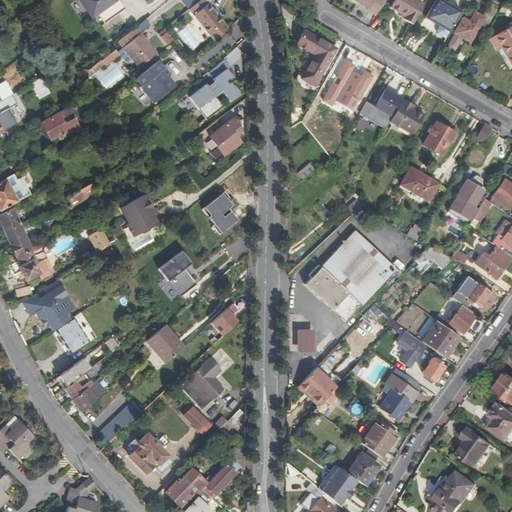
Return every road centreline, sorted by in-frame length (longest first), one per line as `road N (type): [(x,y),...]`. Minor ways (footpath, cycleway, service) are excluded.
road 1 (tertiary): [(256,0),(268,106),(264,353)]
road 2 (residential): [(511,309),(378,511)]
road 3 (residential): [(136,511),(27,379),(0,321)]
road 4 (residential): [(321,14),(511,126)]
road 5 (tertiary): [(271,511),(272,397),(264,353)]
road 6 (tertiary): [(264,353),(258,511)]
